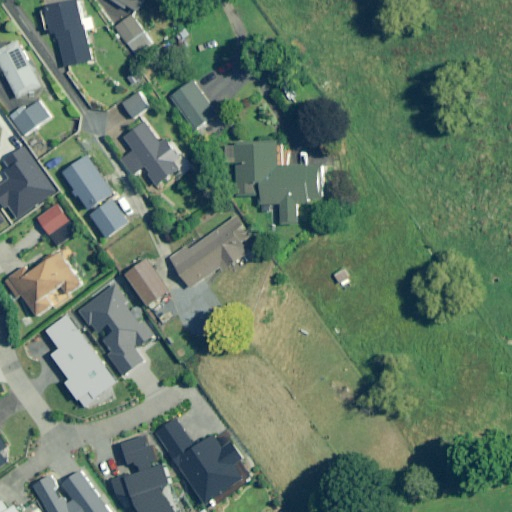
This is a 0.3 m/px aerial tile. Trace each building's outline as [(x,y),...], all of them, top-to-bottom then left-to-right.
[(96,61),(79,0),(77,0),(48,8),(56,35),(60,34),(69,68),(96,61)] [(145,0),(113,0),(126,9),(129,5),(138,11),(145,0)] [(153,44),(134,16),(117,27),(137,55),(153,44)] [(44,87),(21,42),(0,52),(0,57),(21,99),(44,87)] [(219,115),(196,81),(175,96),(198,130),(219,115)] [(153,107),(143,92),(126,104),(136,119),(153,107)] [(53,118),(41,100),(15,119),(27,136),(53,118)] [(22,144),(6,122),(0,126),(0,142),(8,153),(22,144)] [(164,144),(149,122),(128,137),(137,150),(124,160),(136,176),(147,168),(160,186),(189,166),(170,140),(164,144)] [(302,225),(301,204),(313,203),(313,200),(325,200),(324,166),(291,166),(291,147),(281,147),(281,143),(227,145),(228,164),(239,163),(239,184),(263,184),(264,205),(284,204),(285,226),(302,225)] [(118,194),(91,156),(67,173),(93,211),(118,194)] [(133,223),(117,200),(94,216),(110,239),(133,223)] [(255,252),(234,221),(175,260),(194,289),(225,268),(227,271),(255,252)] [(85,285),(60,251),(35,269),(31,263),(11,277),(40,317),(59,304),(53,296),(65,287),(71,295),(85,285)] [(172,292),(149,259),(127,274),(150,307),(172,292)] [(352,278),(347,269),(336,275),(341,284),(352,278)] [(29,377),(22,369),(10,379),(17,387),(29,377)]
